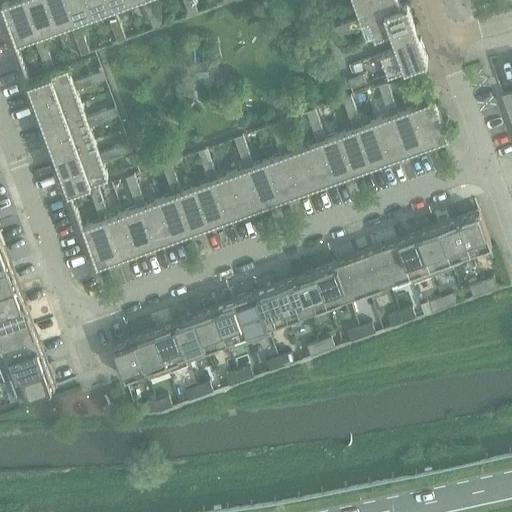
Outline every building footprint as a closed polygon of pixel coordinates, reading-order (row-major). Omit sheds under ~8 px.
[(13,0),(2,4),(16,44),(35,37),(46,67),(55,64),(44,34),(71,23),(82,54),(91,51),(80,20),(107,10),(118,40),(127,37),(116,7),(135,0),(144,0),(155,27),(163,24),(154,0),(185,0),(191,14),(199,11),(194,0),(226,0),(227,1),(228,0),(13,0)] [(319,0),(320,0),(353,0),(360,17),(330,28),(333,36),(364,25),(363,22),(369,20),(375,38),(392,32),(398,48),(381,54),(388,74),(405,68),(421,62),(428,59),(421,39),(415,24),(407,3),(401,6),(398,0),(319,0)] [(68,190),(108,176),(103,161),(133,150),(130,142),(100,153),(90,125),(120,114),(117,106),(87,117),(76,89),(107,78),(104,70),(73,81),(68,66),(28,80),(68,190)] [(367,81),(364,73),(348,78),(352,87),(367,81)] [(449,137),(434,98),(398,111),(387,81),(379,84),(390,114),(362,124),(351,94),(343,97),(354,127),(326,138),(315,107),(307,110),(318,141),(290,151),(279,121),(271,124),(282,154),(254,164),(243,134),(234,137),(245,167),(218,177),(207,147),(198,150),(209,180),(181,190),(170,160),(162,163),(173,193),(145,203),(134,173),(126,176),(137,206),(109,216),(98,186),(90,189),(101,219),(83,226),(97,266),(449,137)] [(511,90),(502,93),(511,120),(511,119),(511,90)] [(492,244),(479,209),(458,217),(471,252),(492,244)] [(453,267),(454,267),(451,259),(471,252),(458,217),(438,224),(453,267)] [(433,274),(453,267),(438,224),(418,232),(433,274)] [(413,282),(433,274),(418,232),(397,239),(413,282)] [(390,282),(409,274),(412,282),(413,282),(397,239),(377,246),(390,282)] [(0,267),(11,263),(3,243),(0,244),(0,267)] [(369,289),(390,282),(377,246),(357,254),(369,289)] [(349,296),(369,289),(357,254),(336,261),(349,296)] [(336,261),(316,269),(329,304),(349,296),(336,261)] [(0,290),(18,284),(11,263),(0,267),(0,290)] [(309,311),(329,304),(316,269),(296,276),(309,311)] [(288,319),(309,311),(296,276),(275,283),(288,319)] [(485,291),(498,286),(494,276),(481,280),(485,291)] [(481,280),(469,285),(473,295),(485,291),(481,280)] [(269,326),(288,319),(275,283),(255,291),(271,333),(272,333),(269,326)] [(18,284),(0,290),(0,313),(25,304),(18,284)] [(255,291),(235,298),(250,341),(271,333),(255,291)] [(445,306),(457,301),(453,291),(441,295),(445,306)] [(441,295),(428,300),(432,310),(445,306),(441,295)] [(230,348),(250,341),(235,298),(215,306),(230,348)] [(25,304),(0,313),(0,336),(33,324),(25,304)] [(207,348),(227,341),(229,349),(230,348),(215,306),(194,313),(207,348)] [(404,320),(416,316),(412,306),(400,310),(404,320)] [(400,310),(388,314),(392,325),(404,320),(400,310)] [(189,363),(190,363),(188,355),(207,348),(194,313),(174,320),(189,363)] [(174,320),(154,328),(169,370),(189,363),(174,320)] [(363,335),(376,331),(372,320),(360,325),(363,335)] [(0,359),(40,344),(33,324),(0,336),(0,359)] [(360,325),(347,329),(351,340),(363,335),(360,325)] [(149,378),(169,370),(154,328),(133,335),(149,378)] [(125,378),(146,371),(148,378),(149,378),(133,335),(112,343),(125,378)] [(323,350),(335,346),(331,335),(319,340),(323,350)] [(319,340),(307,344),(311,355),(323,350),(319,340)] [(0,366),(5,380),(13,378),(48,365),(40,344),(0,359),(0,366)] [(282,365),(295,360),(291,350),(278,354),(282,365)] [(278,354),(266,359),(270,369),(282,365),(278,354)] [(20,399),(55,386),(48,365),(13,378),(20,399)] [(242,380),(254,375),(250,365),(238,369),(242,380)] [(238,369),(226,374),(229,384),(242,380),(238,369)] [(201,395),(213,390),(210,379),(197,384),(201,395)] [(197,384),(185,388),(189,399),(201,395),(197,384)] [(173,405),(169,394),(158,398),(160,409),(173,405)] [(158,398),(146,399),(147,410),(160,409),(158,398)]
